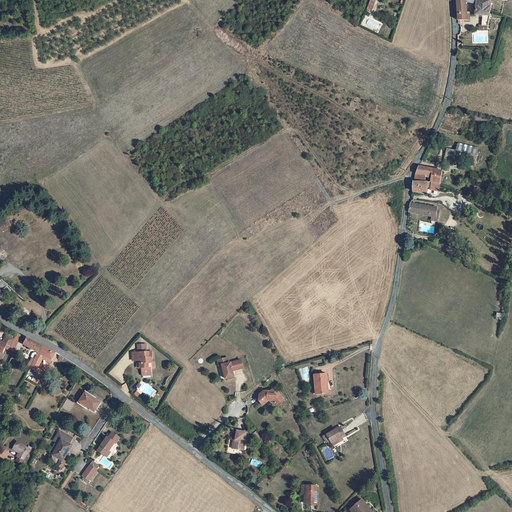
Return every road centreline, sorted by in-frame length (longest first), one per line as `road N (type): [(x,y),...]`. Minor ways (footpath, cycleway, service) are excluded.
road 1 (unclassified): [(390,511),(375,424),(375,359),(410,177),(442,113),(451,74),(452,0)]
road 2 (unclassified): [(120,395),(272,511)]
road 3 (unclassified): [(0,319),(48,342),(120,395)]
